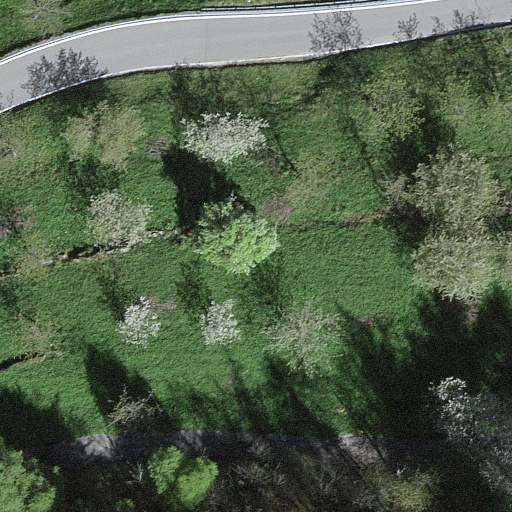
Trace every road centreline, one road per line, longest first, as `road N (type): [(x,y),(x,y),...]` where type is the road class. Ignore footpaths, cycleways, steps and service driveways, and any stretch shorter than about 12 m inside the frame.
road 1 (tertiary): [(511,2),(373,26),(127,48),(0,88)]
road 2 (track): [(0,459),(117,440),(451,449),(511,440)]
